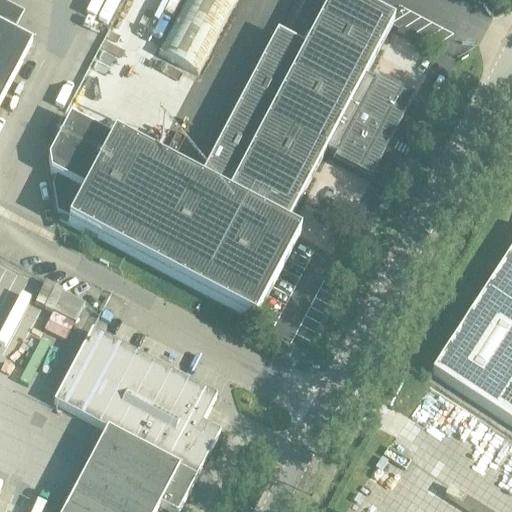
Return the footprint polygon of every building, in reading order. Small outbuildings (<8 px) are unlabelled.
[(363,82),(393,25),(345,0),(331,0),(305,51),(276,36),(198,184),(113,139),(112,142),(70,120),(49,160),(51,176),(85,193),(67,226),(253,325),(299,238),(284,230),(324,154),(366,176),(404,103),(363,82)] [(186,0),(176,20),(157,56),(197,76),(237,0),(186,0)] [(0,105),(31,46),(13,36),(22,17),(0,5),(0,105)] [(511,251),(431,374),(511,427),(511,251)] [(73,319),(80,300),(53,290),(46,308),(73,319)] [(205,471),(210,463),(211,460),(208,458),(219,436),(201,427),(215,400),(91,334),(53,406),(106,434),(105,436),(194,483),(202,469),(205,471)] [(179,511),(194,483),(105,436),(64,511),(157,511),(159,508),(165,511),(179,511)]
